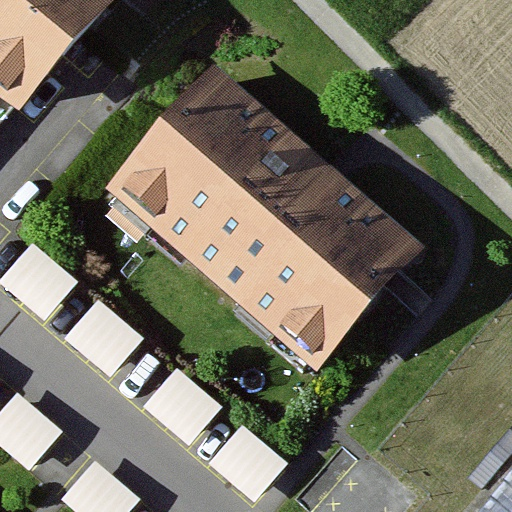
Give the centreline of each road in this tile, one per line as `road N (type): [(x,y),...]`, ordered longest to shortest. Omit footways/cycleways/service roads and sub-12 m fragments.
road 1 (track): [(300,0),(511,213)]
road 2 (residential): [(347,511),(484,360)]
